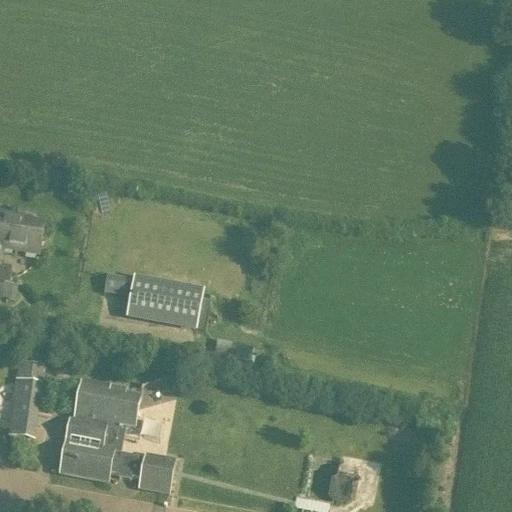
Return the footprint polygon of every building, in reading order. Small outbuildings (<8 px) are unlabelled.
[(0,302),(1,302),(2,301),(10,302),(12,287),(4,285),(6,270),(0,268),(0,264),(2,252),(39,258),(44,228),(21,224),(22,222),(0,217),(0,302)] [(127,304),(131,286),(106,281),(103,299),(127,304)] [(206,334),(213,298),(146,285),(139,321),(206,334)] [(41,371),(20,368),(11,437),(32,441),(40,387),(41,371)] [(134,431),(140,400),(125,396),(125,392),(81,383),(73,422),(69,422),(58,477),(108,487),(110,477),(118,479),(118,481),(130,484),(131,480),(139,482),(137,493),(167,498),(170,486),(175,465),(132,457),(132,459),(120,457),(125,429),(134,431)]
